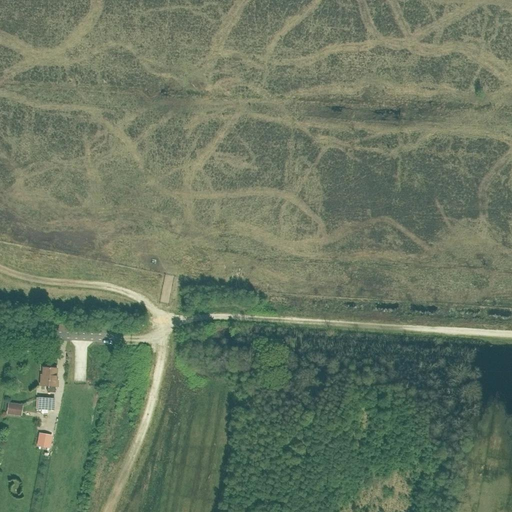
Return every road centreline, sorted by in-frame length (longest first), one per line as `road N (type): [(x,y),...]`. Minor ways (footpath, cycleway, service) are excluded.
road 1 (track): [(511,333),(217,317),(164,329)]
road 2 (track): [(164,329),(142,426),(109,511)]
road 3 (track): [(0,270),(117,290),(150,305),(164,329)]
road 4 (residential): [(164,329),(131,338),(0,332)]
